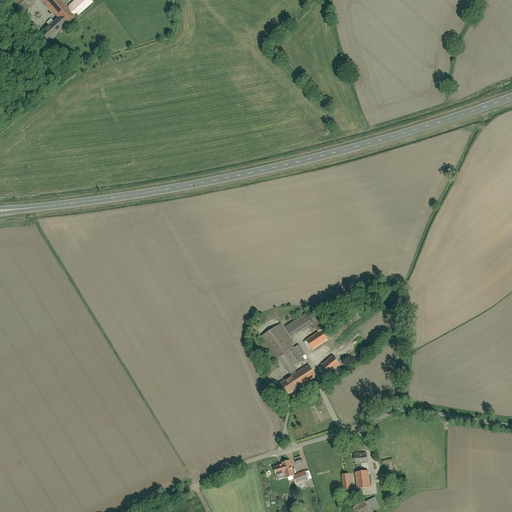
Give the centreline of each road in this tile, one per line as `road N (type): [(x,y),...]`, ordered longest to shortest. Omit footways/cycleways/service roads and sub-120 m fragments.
road 1 (primary): [(0,211),(236,174),(511,97)]
road 2 (unclassified): [(145,511),(257,458),(395,418),(446,415),(511,425)]
